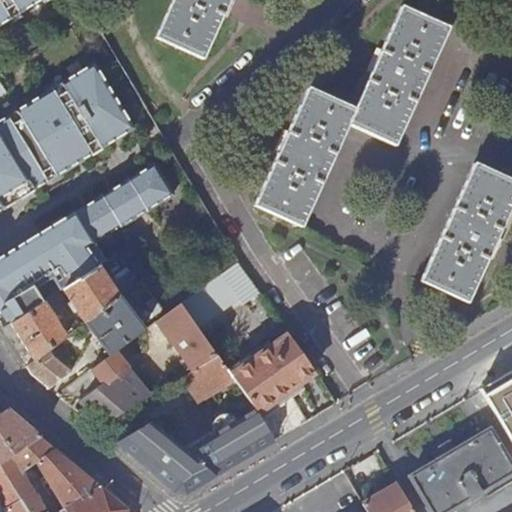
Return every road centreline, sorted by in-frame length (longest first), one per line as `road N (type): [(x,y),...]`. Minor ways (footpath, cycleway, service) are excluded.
road 1 (residential): [(370,413),(187,134),(339,0)]
road 2 (residential): [(415,346),(397,270),(467,155),(423,134),(466,0)]
road 3 (residential): [(160,511),(43,416),(0,361)]
road 4 (secondary): [(205,511),(370,413)]
